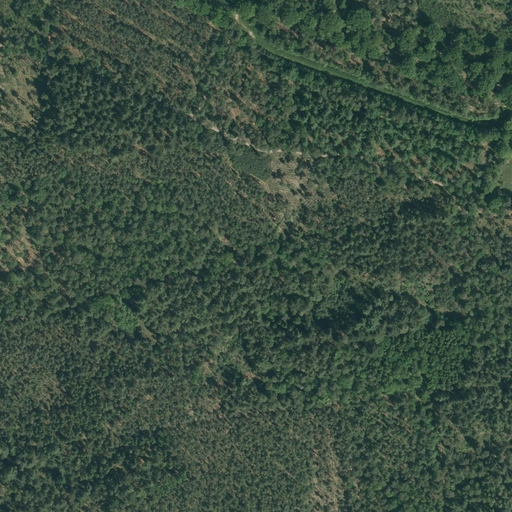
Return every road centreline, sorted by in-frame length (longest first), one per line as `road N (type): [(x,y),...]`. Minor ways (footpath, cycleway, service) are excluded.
road 1 (track): [(443,184),(358,155),(259,148),(196,120)]
road 2 (track): [(47,53),(196,120)]
